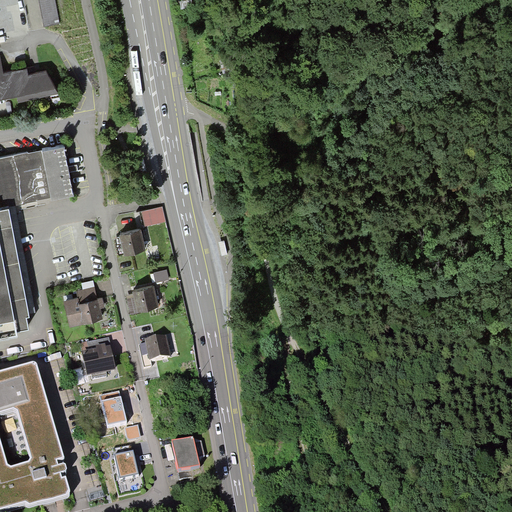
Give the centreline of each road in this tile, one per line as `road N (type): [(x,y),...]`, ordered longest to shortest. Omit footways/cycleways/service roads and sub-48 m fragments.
road 1 (residential): [(0,134),(87,120),(168,493),(112,511)]
road 2 (secondary): [(239,511),(142,0)]
road 3 (track): [(201,118),(240,143),(273,290)]
road 4 (track): [(291,342),(387,511)]
